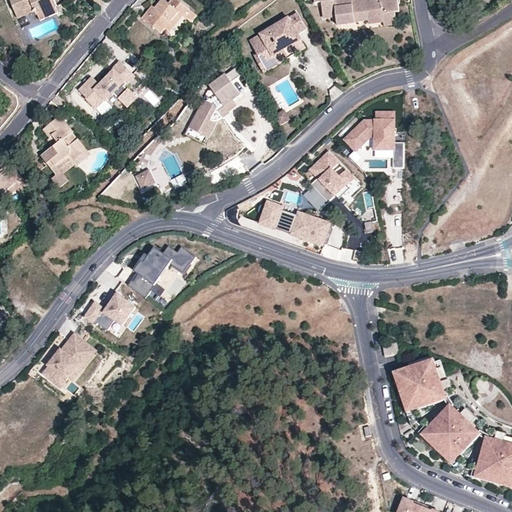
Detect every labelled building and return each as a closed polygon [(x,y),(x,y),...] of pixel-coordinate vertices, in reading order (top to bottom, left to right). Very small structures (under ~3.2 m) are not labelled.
[(57,8),(53,0),(9,0),(17,19),(35,12),(37,18),(47,14),(46,12),(57,8)] [(162,0),(156,8),(150,15),(147,12),(142,18),(161,35),(166,29),(170,33),(183,17),(191,23),(197,17),(189,10),(190,10),(177,0),(171,0),(168,4),(163,0),(162,0)] [(370,24),(385,22),(384,14),(396,13),(400,12),(398,0),(340,0),(341,1),(330,2),(322,3),(324,19),(337,17),(339,26),(357,24),(356,22),(369,21),(370,24)] [(152,6),(147,12),(150,15),(156,8),(152,6)] [(20,25),(37,18),(35,12),(17,19),(20,25)] [(397,25),(396,13),(384,14),(385,22),(386,26),(397,25)] [(307,30),(297,14),(260,36),(265,45),(255,52),(256,54),(262,64),(282,52),(280,49),(290,43),(291,47),(301,41),(298,35),(307,30)] [(265,45),(260,36),(249,42),(255,52),(265,45)] [(301,41),(291,47),(290,43),(280,49),(282,52),(262,64),(256,54),(253,56),(263,74),(306,49),(301,41)] [(141,82),(120,62),(114,68),(117,71),(101,87),(92,78),(80,90),(88,99),(86,101),(103,118),(114,107),(119,112),(124,107),(129,112),(140,100),(135,95),(138,92),(134,88),(141,82)] [(204,100),(189,128),(203,135),(211,120),(212,121),(213,122),(215,122),(217,122),(218,122),(219,121),(221,120),(222,119),(222,118),(220,115),(227,110),(229,112),(237,106),(234,101),(241,96),(226,75),(210,87),(219,99),(211,105),(204,100)] [(334,100),(343,94),(336,86),(328,92),(334,100)] [(149,90),(143,96),(154,108),(160,102),(149,90)] [(229,113),(229,112),(227,110),(220,115),(222,118),(229,113)] [(280,115),(284,122),(287,120),(281,110),(272,116),(273,119),(280,115)] [(68,126),(60,117),(59,118),(54,113),(48,118),(52,124),(43,130),(49,139),(52,137),(58,145),(42,158),(58,178),(75,165),(76,167),(90,155),(78,139),(77,140),(72,134),(73,133),(68,126)] [(362,124),(344,141),(355,152),(368,140),(376,141),(376,150),(394,150),(394,169),(404,169),(405,144),(394,144),(395,114),(377,114),(376,124),(362,124)] [(280,115),(273,119),(277,125),(284,122),(280,115)] [(203,135),(189,128),(186,134),(205,145),(217,122),(215,122),(213,122),(212,121),(211,120),(203,135)] [(353,179),(329,154),(310,170),(319,181),(314,188),(328,203),(353,179)] [(5,172),(0,176),(0,199),(14,187),(17,190),(22,196),(31,189),(12,167),(5,172)] [(150,171),(142,175),(149,189),(157,184),(150,171)] [(142,175),(137,178),(144,191),(149,189),(142,175)] [(172,181),(176,191),(188,185),(184,176),(172,181)] [(0,203),(0,204),(17,190),(14,187),(0,199),(0,203)] [(261,224),(300,238),(301,237),(324,245),(330,228),(268,206),(261,224)] [(142,262),(136,272),(156,287),(157,285),(171,265),(184,275),(191,265),(192,266),(197,259),(183,248),(178,254),(170,247),(164,255),(155,249),(145,264),(142,262)] [(401,248),(389,250),(391,260),(402,259),(401,248)] [(167,291),(157,285),(156,287),(152,292),(161,299),(167,291)] [(96,303),(85,318),(97,326),(98,324),(108,331),(116,321),(123,327),(136,309),(118,296),(111,306),(108,303),(103,309),(96,303)] [(51,368),(45,375),(59,387),(68,376),(70,378),(80,367),(77,365),(91,349),(76,337),(63,353),(62,352),(50,367),(51,368)] [(97,354),(91,349),(77,365),(80,367),(70,378),(74,382),(97,354)] [(91,368),(97,371),(103,358),(97,355),(91,368)] [(435,360),(394,373),(398,384),(404,382),(406,388),(400,390),(412,426),(418,423),(415,415),(414,411),(421,409),(448,400),(441,380),(447,378),(441,361),(436,363),(435,360)] [(422,427),(417,431),(430,444),(434,440),(437,442),(432,446),(442,456),(446,451),(449,453),(445,458),(458,470),(462,465),(460,463),(457,461),(462,456),(482,435),(475,428),(458,412),(452,406),(427,431),(422,427)] [(464,406),(458,412),(475,428),(481,422),(464,406)] [(490,439),(511,445),(511,439),(506,438),(507,435),(492,431),(490,439)] [(511,445),(490,439),(487,438),(478,473),(471,471),(470,477),(486,481),(488,476),(507,482),(506,487),(511,488),(511,445)] [(488,476),(486,481),(506,487),(507,482),(488,476)] [(415,504),(405,499),(399,511),(423,511),(425,509),(414,505),(415,504)]
